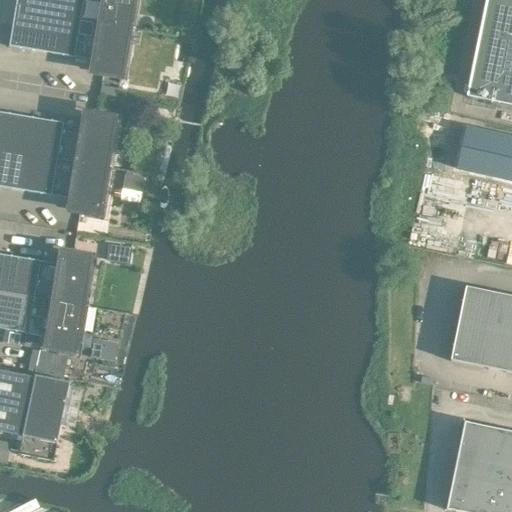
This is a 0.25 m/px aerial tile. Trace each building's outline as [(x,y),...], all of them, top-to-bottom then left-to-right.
[(16,0),(15,10),(99,24),(102,0),(16,0)] [(102,0),(99,24),(130,29),(134,0),(102,0)] [(470,97),(511,105),(511,0),(492,0),(473,95),(471,95),(470,97)] [(99,24),(15,10),(9,46),(94,61),(93,66),(95,67),(95,64),(103,65),(103,68),(123,71),(130,29),(99,24)] [(0,112),(0,149),(107,167),(114,125),(93,122),(93,125),(85,124),(86,120),(84,120),(83,126),(0,112)] [(107,167),(0,149),(0,186),(71,199),(70,204),(72,205),(72,202),(80,203),(79,206),(100,209),(107,167)] [(125,172),(123,187),(141,191),(144,175),(125,172)] [(126,264),(129,264),(130,259),(132,248),(117,246),(109,244),(106,261),(126,264)] [(0,254),(0,291),(83,305),(91,263),(70,260),(70,263),(62,262),(62,259),(61,258),(60,264),(0,254)] [(510,373),(511,361),(511,295),(465,286),(450,361),(510,373)] [(83,305),(0,291),(0,328),(48,337),(47,343),(48,343),(49,340),(57,341),(56,344),(76,348),(83,305)] [(101,360),(114,362),(117,343),(113,342),(93,339),(90,358),(101,360)] [(43,374),(63,378),(68,356),(53,354),(39,351),(35,372),(43,374)] [(18,454),(53,462),(70,382),(35,375),(34,377),(0,370),(0,432),(21,437),(18,454)] [(460,444),(499,452),(504,430),(464,422),(460,444)] [(495,474),(511,477),(511,431),(504,430),(499,452),(495,474)] [(0,462),(7,464),(8,461),(12,442),(0,439),(0,462)] [(455,466),(495,474),(499,452),(460,444),(455,466)] [(455,466),(451,488),(490,496),(495,474),(455,466)] [(486,511),(507,511),(511,489),(511,477),(495,474),(490,496),(486,511)] [(446,510),(456,511),(486,511),(490,496),(451,488),(446,510)]
